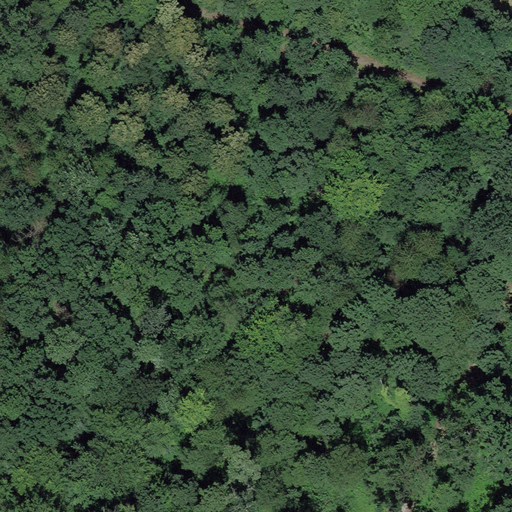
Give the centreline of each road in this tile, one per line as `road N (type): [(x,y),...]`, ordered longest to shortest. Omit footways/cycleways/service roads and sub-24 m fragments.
road 1 (track): [(107,0),(216,23),(511,119)]
road 2 (track): [(511,291),(399,511)]
